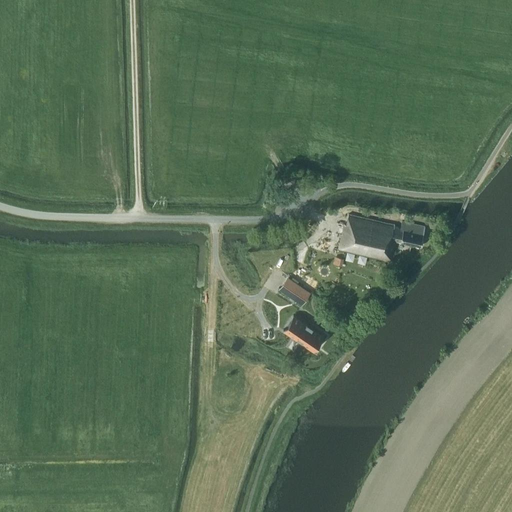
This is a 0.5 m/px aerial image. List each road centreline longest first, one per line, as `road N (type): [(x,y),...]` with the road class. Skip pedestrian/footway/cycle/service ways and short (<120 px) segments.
road 1 (unclassified): [(0,206),(45,216),(255,220),(320,192)]
road 2 (unclassified): [(511,126),(468,193),(348,184),(320,192)]
road 3 (track): [(131,0),(139,218)]
